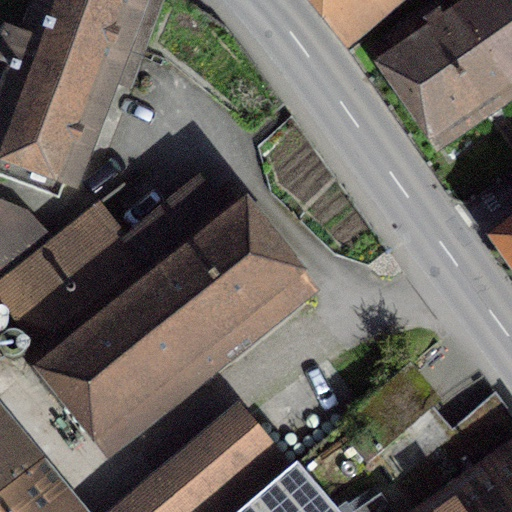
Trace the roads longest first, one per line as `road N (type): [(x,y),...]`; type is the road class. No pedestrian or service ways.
road 1 (unknown): [(436,241),(320,341),(212,397),(111,483)]
road 2 (tertiary): [(262,0),(436,241)]
road 3 (tertiary): [(436,241),(511,341)]
